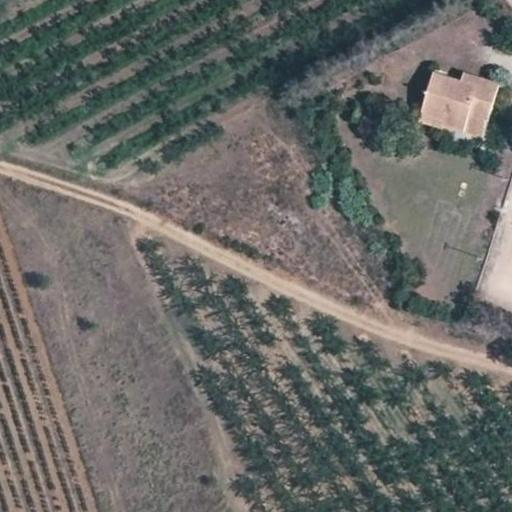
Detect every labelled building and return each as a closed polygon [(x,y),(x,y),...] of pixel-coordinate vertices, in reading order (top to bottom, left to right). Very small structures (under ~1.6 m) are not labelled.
[(480,76),(464,71),(461,80),(477,85),(480,76)] [(461,80),(434,73),(422,113),(443,119),(440,128),(460,134),(461,130),(465,116),(484,122),(496,81),(480,76),(477,85),(461,80)] [(364,121),(368,106),(357,102),(352,117),(364,121)] [(422,113),(419,122),(440,128),(443,119),(422,113)] [(461,130),(480,136),(484,122),(465,116),(461,130)]
